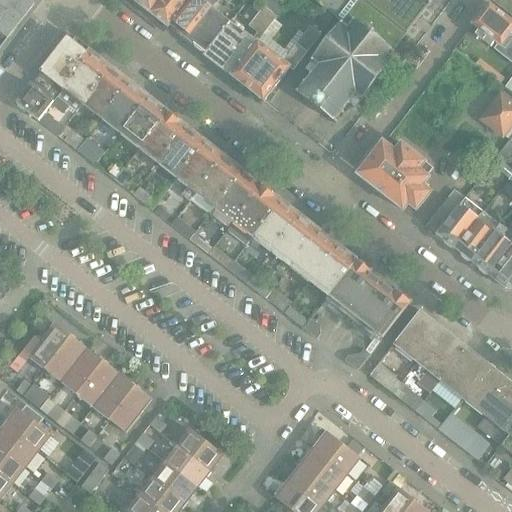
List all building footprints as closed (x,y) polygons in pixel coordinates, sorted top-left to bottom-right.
[(0,0),(0,48),(37,1),(35,0),(0,0)] [(132,0),(149,13),(159,0),(132,0)] [(159,0),(149,13),(168,28),(169,26),(189,0),(159,0)] [(202,0),(189,0),(169,26),(169,27),(171,30),(176,35),(180,35),(186,40),(212,7),(202,0)] [(217,0),(214,5),(221,11),(229,0),(217,0)] [(282,9),(271,0),(267,0),(263,5),(277,16),(282,9)] [(405,32),(410,24),(412,25),(413,24),(411,23),(417,15),(419,16),(420,15),(418,14),(424,7),(415,0),(314,0),(342,22),(310,62),(310,63),(305,70),(308,73),(310,75),(304,82),(302,81),(301,82),(303,84),(297,91),(295,90),(294,91),(336,123),(337,122),(335,120),(341,113),(343,115),(344,113),(342,112),(347,104),(349,106),(350,105),(354,108),(359,101),(360,102),(392,60),(391,59),(389,61),(384,57),(389,51),(392,53),(407,34),(405,32)] [(415,0),(424,7),(426,8),(432,0),(415,0)] [(511,13),(511,0),(492,0),(492,1),(510,15),(511,13)] [(511,22),(489,4),(472,25),(497,45),(494,49),(511,63),(511,22)] [(249,43),(227,25),(204,54),(205,54),(204,56),(231,77),(262,35),(277,16),(263,5),(247,25),(257,33),(249,43)] [(212,7),(186,40),(193,45),(195,49),(200,53),(204,54),(227,25),(229,21),(212,7)] [(309,28),(295,45),(306,53),(320,36),(309,28)] [(293,71),(306,53),(295,45),(288,55),(262,35),(231,77),(263,102),(290,69),(293,71)] [(72,43),(67,40),(34,82),(46,91),(51,83),(62,92),(92,54),(88,51),(89,50),(75,39),(72,43)] [(81,107),(111,69),(102,62),(102,60),(96,55),(93,55),(92,54),(62,92),(56,99),(75,114),(81,107)] [(111,69),(81,107),(100,121),(130,84),(121,77),(121,74),(115,70),(112,70),(111,69)] [(34,82),(31,85),(53,104),(56,99),(62,92),(51,83),(46,91),(34,82)] [(130,84),(100,121),(119,136),(149,99),(140,92),(140,89),(134,85),(131,85),(130,84)] [(16,105),(39,122),(44,115),(53,104),(31,85),(16,105)] [(480,120),(501,136),(511,121),(511,104),(500,95),(480,120)] [(149,99),(119,136),(138,151),(168,114),(159,107),(158,104),(152,99),(149,100),(149,99)] [(168,114),(138,151),(157,166),(187,129),(178,122),(177,119),(171,114),(168,114)] [(63,130),(44,115),(39,122),(58,137),(63,130)] [(187,129),(157,166),(176,180),(205,143),(197,137),(196,134),(190,129),(187,129)] [(82,144),(63,130),(58,137),(76,151),(82,144)] [(82,144),(76,151),(95,166),(105,153),(86,139),(82,144)] [(496,157),(502,162),(511,148),(511,144),(508,142),(496,157)] [(205,143),(176,180),(194,195),(223,157),(216,151),(215,148),(209,144),(206,144),(205,143)] [(394,152),(382,143),(357,175),(403,211),(407,205),(416,211),(430,193),(422,187),(428,178),(422,174),(429,166),(400,144),(394,152)] [(223,157),(194,195),(188,202),(207,217),(213,209),(214,210),(243,172),(235,166),(234,163),(228,159),(225,159),(223,157)] [(117,164),(107,176),(115,181),(123,170),(117,164)] [(123,170),(115,181),(121,186),(130,175),(123,170)] [(243,172),(214,210),(232,224),(261,187),(253,181),(253,178),(247,173),(244,174),(243,172)] [(263,188),(261,187),(232,224),(251,239),(280,202),(272,196),(272,193),(266,188),(263,188)] [(139,189),(133,196),(152,210),(157,203),(139,189)] [(454,213),(435,237),(453,250),(454,249),(483,213),(465,199),(464,200),(454,192),(443,205),(454,213)] [(282,203),(280,202),(251,239),(270,253),(299,217),(291,210),(291,207),(285,203),(282,203)] [(454,213),(443,205),(425,229),(435,237),(454,213)] [(483,213),(454,249),(461,254),(462,258),(467,262),(471,262),(472,263),(500,227),(483,213)] [(299,217),(270,253),(280,261),(278,264),(287,272),(290,269),(319,232),(310,225),(310,222),(304,218),(301,218),(299,217)] [(195,234),(175,218),(170,225),(190,240),(194,235),(195,234)] [(500,227),(472,263),(478,268),(480,272),(484,275),(488,276),(489,277),(511,247),(511,227),(504,221),(500,227)] [(319,232),(290,269),(308,283),(337,247),(329,240),(329,237),(323,232),(320,233),(319,232)] [(194,235),(190,240),(208,255),(213,249),(194,235)] [(214,247),(213,249),(208,255),(227,270),(232,262),(214,247)] [(328,298),(356,261),(348,255),(347,252),(342,247),(339,247),(337,247),(308,283),(328,298)] [(511,287),(511,247),(489,277),(504,289),(511,287)] [(357,262),(356,261),(328,298),(311,320),(316,324),(321,317),(320,316),(329,305),(374,340),(366,352),(364,350),(359,357),(365,361),(370,355),(379,343),(379,344),(410,303),(408,302),(408,299),(404,296),(401,297),(391,288),(390,285),(386,283),(384,283),(382,282),(382,279),(378,276),(375,276),(364,268),(364,265),(360,262),(357,262)] [(251,277),(232,262),(227,270),(246,285),(251,277)] [(270,293),(251,277),(246,285),(266,300),(270,293)] [(271,292),(270,293),(266,300),(285,314),(290,307),(271,292)] [(308,323),(290,307),(285,314),(303,329),(308,323)] [(420,311),(392,346),(415,364),(443,329),(420,311)] [(319,326),(316,324),(311,320),(303,330),(316,340),(320,335),(319,326)] [(28,358),(45,371),(71,338),(54,324),(28,358)] [(430,392),(438,382),(465,347),(443,329),(415,364),(427,373),(419,383),(430,392)] [(87,350),(71,338),(45,371),(61,383),(87,350)] [(465,347),(438,382),(461,400),(462,398),(488,365),(465,347)] [(103,363),(87,350),(61,383),(77,396),(103,363)] [(357,371),(365,361),(359,357),(357,355),(348,357),(344,361),(357,371)] [(119,375),(103,363),(77,396),(93,408),(119,375)] [(488,365),(462,398),(486,417),(511,383),(488,365)] [(400,384),(376,366),(369,376),(392,394),(400,384)] [(135,388),(119,375),(93,408),(109,421),(135,388)] [(24,381),(16,392),(24,398),(32,387),(24,381)] [(511,383),(486,417),(485,418),(477,428),(501,446),(509,435),(511,431),(511,383)] [(422,402),(400,384),(392,394),(415,412),(422,402)] [(151,401),(135,388),(109,421),(125,434),(151,401)] [(40,393),(32,404),(40,410),(48,399),(40,393)] [(445,420),(422,402),(415,412),(438,430),(445,420)] [(56,406),(48,417),(56,423),(64,412),(56,406)] [(58,442),(17,410),(4,427),(38,453),(45,458),(58,442)] [(72,418),(64,429),(72,435),(80,425),(72,418)] [(166,426),(156,418),(149,426),(160,434),(166,426)] [(469,439),(462,433),(445,420),(438,430),(462,448),(469,439)] [(4,427),(0,432),(0,449),(25,469),(38,453),(4,427)] [(189,430),(176,447),(209,473),(222,456),(189,430)] [(88,431),(80,442),(88,448),(96,437),(88,431)] [(511,431),(509,435),(501,446),(511,455),(511,431)] [(359,459),(326,433),(313,450),(347,476),(359,459)] [(154,442),(143,434),(137,442),(147,450),(154,442)] [(492,457),(469,439),(462,448),(485,466),(492,457)] [(209,473),(176,447),(164,463),(197,489),(209,473)] [(0,449),(0,475),(12,485),(25,469),(0,449)] [(111,466),(119,455),(111,449),(103,459),(111,466)] [(313,450),(301,466),(334,492),(347,476),(313,450)] [(197,489),(164,463),(151,479),(184,505),(197,489)] [(81,488),(90,495),(107,472),(98,465),(81,488)] [(301,466),(288,482),(321,508),(334,492),(301,466)] [(511,470),(503,480),(511,487),(511,470)] [(52,490),(58,482),(47,474),(41,482),(52,490)] [(0,475),(0,500),(12,485),(0,475)] [(178,511),(184,505),(151,479),(139,495),(160,511),(178,511)] [(288,482),(275,499),(291,511),(318,511),(321,508),(288,482)] [(363,489),(354,500),(365,508),(373,497),(363,489)] [(379,511),(406,511),(414,502),(397,489),(382,508),(379,511)] [(28,498),(39,506),(45,498),(35,490),(28,498)] [(160,511),(139,495),(125,511),(160,511)] [(426,511),(414,502),(406,511),(426,511)] [(376,503),(369,511),(379,511),(382,508),(376,503)]
